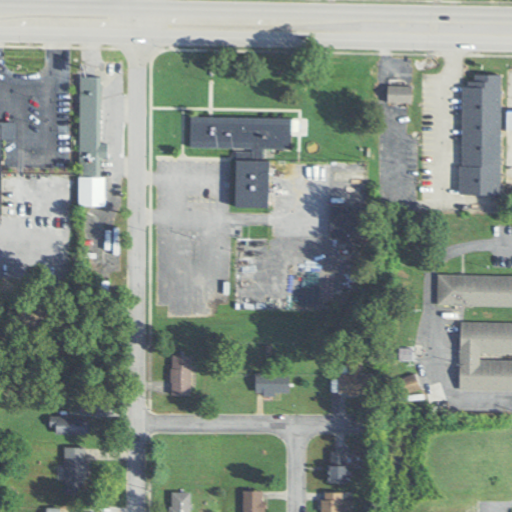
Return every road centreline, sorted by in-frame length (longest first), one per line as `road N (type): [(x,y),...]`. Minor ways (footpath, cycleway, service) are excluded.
road 1 (trunk): [(511,23),(0,14)]
road 2 (residential): [(143,511),(136,17)]
road 3 (residential): [(143,423),(361,425)]
